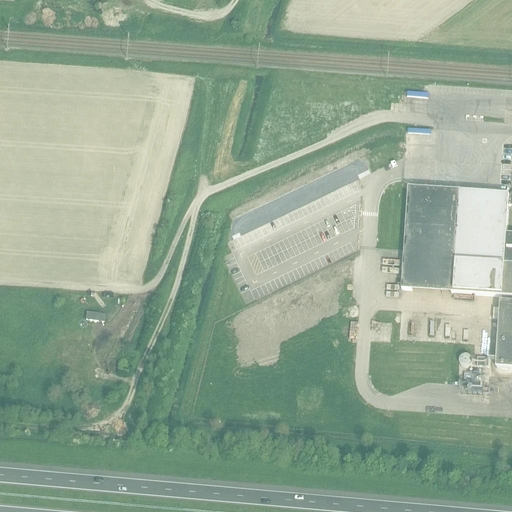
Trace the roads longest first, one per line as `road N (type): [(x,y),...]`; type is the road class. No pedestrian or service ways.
road 1 (unclassified): [(173,298),(199,197),(208,191),(377,118),(511,126)]
road 2 (motorway): [(429,511),(0,474)]
road 3 (track): [(0,423),(102,426),(119,419),(173,298)]
road 4 (track): [(199,197),(146,287),(0,282)]
